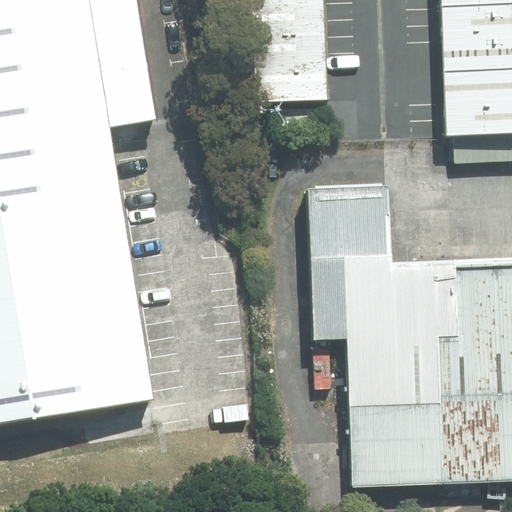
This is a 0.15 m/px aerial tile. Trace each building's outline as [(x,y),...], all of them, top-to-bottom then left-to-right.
[(149,125),(129,0),(0,0),(0,439),(143,417),(98,133),(149,125)] [(244,0),(248,111),(314,109),(313,91),(311,0),(244,0)] [(498,0),(426,0),(427,9),(499,7),(498,0)] [(511,6),(499,7),(501,71),(511,70),(511,6)] [(499,7),(427,9),(428,60),(429,73),(501,71),(499,7)] [(511,70),(501,71),(503,135),(511,135),(511,70)] [(501,71),(429,73),(429,92),(431,138),(503,135),(501,71)] [(350,341),(353,480),(511,476),(511,267),(412,269),(410,193),(324,195),(327,342),(350,341)]
